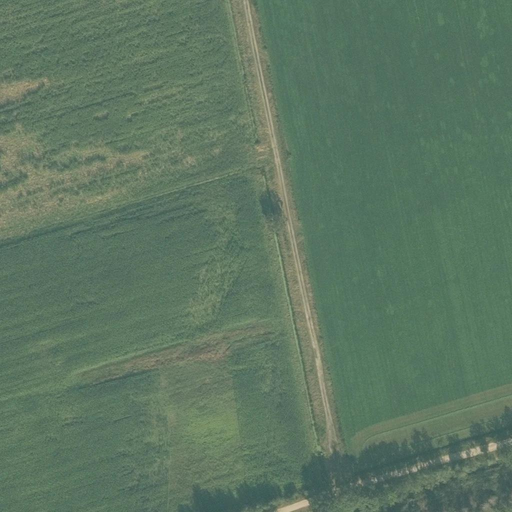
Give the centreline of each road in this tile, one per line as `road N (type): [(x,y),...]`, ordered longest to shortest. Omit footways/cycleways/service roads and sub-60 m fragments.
road 1 (track): [(242,0),(341,492)]
road 2 (track): [(277,511),(511,442)]
